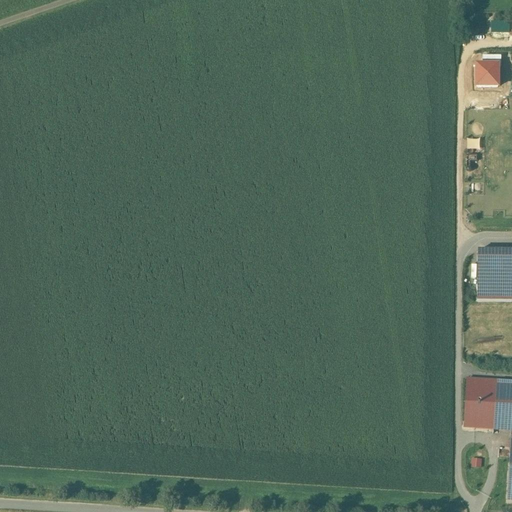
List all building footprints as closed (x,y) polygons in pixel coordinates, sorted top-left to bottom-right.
[(491,36),(509,36),(509,23),(490,23),(491,36)] [(465,25),(465,35),(474,35),(473,24),(465,25)] [(482,58),(482,67),(498,67),(498,68),(501,68),(501,58),(482,58)] [(477,67),(476,88),(497,89),(498,68),(498,67),(482,67),(477,67)] [(511,248),(476,248),(475,301),(511,301),(511,248)] [(464,431),(494,433),(511,434),(511,383),(466,381),(464,431)]
